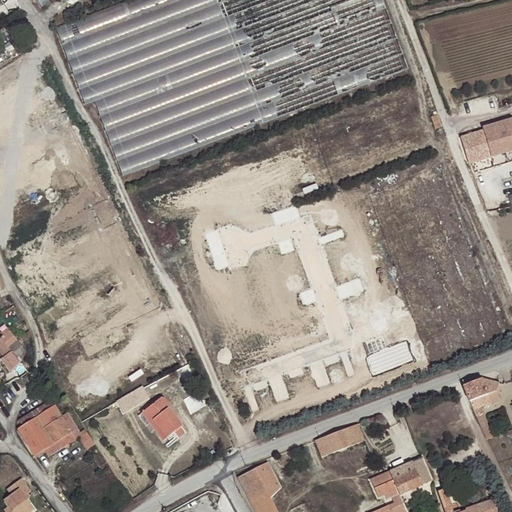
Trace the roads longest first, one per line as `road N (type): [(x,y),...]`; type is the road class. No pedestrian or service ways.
road 1 (unclassified): [(249,456),(25,0)]
road 2 (unclassified): [(511,283),(399,0)]
road 3 (unclassified): [(455,379),(249,456)]
road 4 (residential): [(9,427),(40,354),(33,323),(0,263)]
road 5 (track): [(40,354),(83,403),(178,352)]
road 6 (residential): [(455,379),(511,496)]
